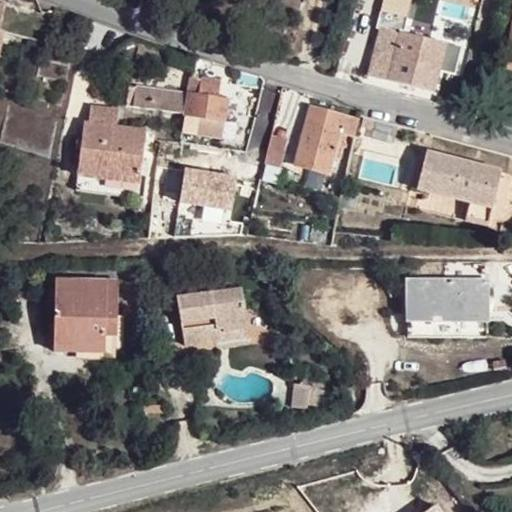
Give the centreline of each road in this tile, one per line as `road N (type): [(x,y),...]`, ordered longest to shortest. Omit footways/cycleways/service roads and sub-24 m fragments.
road 1 (secondary): [(0,511),(511,391)]
road 2 (unclassified): [(35,0),(81,20),(511,132)]
